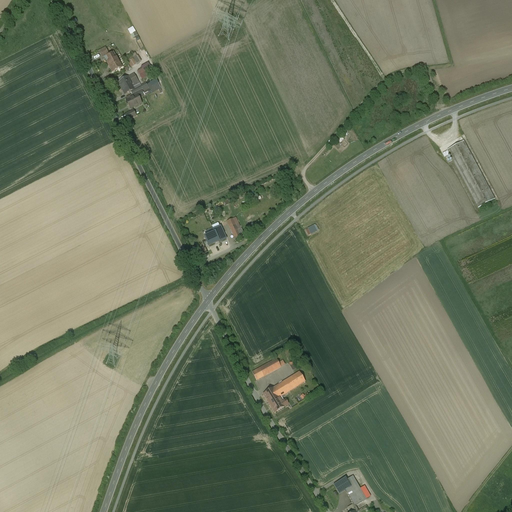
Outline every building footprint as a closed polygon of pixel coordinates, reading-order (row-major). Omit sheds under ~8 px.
[(105,48),(99,52),(102,58),(108,54),(105,48)] [(126,58),(131,67),(141,62),(136,53),(126,58)] [(121,68),(113,54),(104,59),(107,64),(109,63),(113,72),(121,68)] [(141,79),(153,74),(149,65),(137,70),(141,79)] [(128,77),(119,82),(125,95),(130,92),(134,90),(128,77)] [(142,90),(132,95),(132,94),(126,98),(132,108),(141,104),(138,96),(143,93),(142,90)] [(133,111),(125,115),(128,121),(136,116),(133,111)] [(494,199),(464,142),(447,151),(449,155),(478,208),(494,199)] [(236,219),(233,220),(227,222),(232,232),(237,230),(240,228),(236,219)] [(305,229),(308,235),(318,231),(315,225),(305,229)] [(220,227),(213,230),(212,228),(203,233),(209,246),(219,242),(226,239),(220,227)] [(277,360),(252,373),(256,381),(285,365),(283,362),(279,364),(277,360)] [(299,373),(273,389),(273,388),(263,395),(275,413),(285,407),(284,407),(288,405),(285,400),(282,403),(279,398),(305,382),(299,373)] [(366,500),(352,477),(347,480),(351,487),(345,491),(353,505),(354,507),(355,506),(366,500)] [(345,478),(333,485),(339,494),(345,491),(351,487),(347,480),(345,478)]
